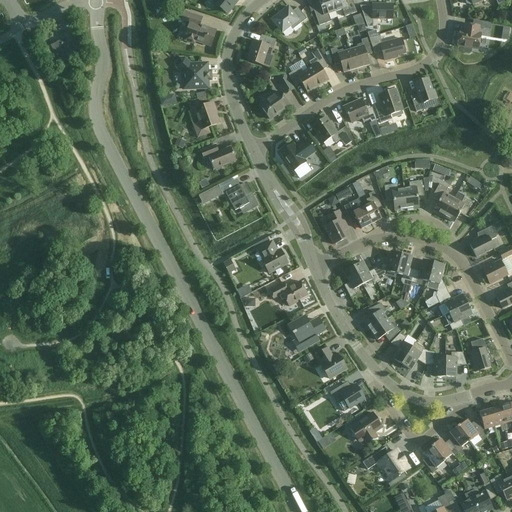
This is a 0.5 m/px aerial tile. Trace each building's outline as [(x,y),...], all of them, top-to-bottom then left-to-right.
[(169,3),(161,0),(159,6),(167,9),(169,3)] [(215,0),(213,3),(227,14),(233,7),(232,6),(236,1),(237,2),(238,0),(215,0)] [(328,15),(336,12),(331,0),(318,0),(321,8),(314,11),(319,26),(331,22),(328,15)] [(343,0),(331,0),(336,12),(342,10),(345,17),(357,13),(352,0),(344,0),(343,0)] [(372,6),(360,6),(362,12),(368,27),(373,27),(373,20),(393,20),(393,5),(372,5),(372,6)] [(272,20),(282,33),(285,36),(288,37),(292,33),(293,30),(307,19),(298,8),(292,12),(289,7),(272,20)] [(210,47),(216,31),(200,25),(202,18),(185,12),(181,23),(189,25),(185,38),(186,38),(185,41),(194,44),(195,42),(210,47)] [(471,53),(472,49),(479,50),(481,35),(478,34),(479,27),(465,25),(464,32),(460,31),(458,46),(463,47),(463,52),(464,54),(469,55),(471,53)] [(344,29),(335,32),(337,38),(346,35),(344,29)] [(376,30),(367,32),(367,33),(369,39),(378,36),(376,30)] [(276,41),(262,36),(259,43),(254,41),(247,60),(263,66),(269,47),(273,48),(276,41)] [(380,36),(369,39),(375,54),(382,52),(384,61),(393,59),(392,56),(405,53),(402,39),(382,44),(380,36)] [(62,53),(71,48),(66,38),(50,46),(57,58),(63,54),(62,53)] [(358,48),(351,50),(357,69),(369,65),(366,56),(372,54),(367,39),(361,41),(362,44),(357,46),(358,48)] [(308,52),(304,45),(296,50),(300,57),(308,52)] [(285,49),(285,52),(290,56),(294,51),(288,46),(285,49)] [(344,73),(357,69),(351,50),(344,52),(343,50),(338,52),(336,48),(331,50),(335,65),(341,64),(344,73)] [(312,68),(308,70),(318,87),(328,81),(322,71),(328,67),(318,50),(311,54),(315,59),(309,62),(312,68)] [(180,59),(177,63),(177,67),(183,73),(186,72),(186,81),(183,81),(183,90),(208,89),(207,64),(190,64),(185,59),(180,59)] [(308,93),(318,87),(308,70),(303,73),(300,68),(288,75),(296,87),(302,83),(308,93)] [(294,90),(285,76),(278,80),(286,94),(294,90)] [(417,95),(411,97),(416,112),(423,110),(421,104),(437,99),(435,90),(433,91),(429,78),(414,84),(417,95)] [(376,109),(381,124),(392,120),(391,115),(403,111),(396,90),(379,96),(383,107),(376,109)] [(260,106),(270,120),(290,106),(280,92),(260,106)] [(163,106),(174,103),(173,95),(161,97),(163,106)] [(361,100),(343,108),(347,116),(348,115),(352,124),(362,119),(363,123),(370,120),(371,123),(377,121),(372,108),(366,110),(361,100)] [(214,103),(194,110),(199,123),(201,123),(203,130),(220,124),(215,110),(216,109),(214,103)] [(337,133),(326,118),(312,127),(323,143),(332,138),(336,144),(341,140),(345,147),(352,142),(343,129),(337,133)] [(386,126),(380,129),(382,135),(382,136),(386,135),(389,134),(386,126)] [(380,128),(373,131),(376,138),(382,135),(380,129),(380,128)] [(174,145),(182,149),(185,142),(177,138),(174,145)] [(293,144),(280,153),(293,171),(306,162),(304,160),(315,152),(307,141),(296,148),(293,144)] [(222,167),(236,161),(230,147),(219,152),(216,145),(200,152),(203,159),(208,157),(214,170),(215,170),(215,171),(216,171),(221,169),(222,168),(222,167)] [(334,153),(327,158),(331,163),(337,158),(334,153)] [(283,165),(280,167),(287,176),(289,174),(283,165)] [(433,173),(441,176),(443,169),(435,166),(433,173)] [(475,180),(470,177),(467,182),(473,186),(476,181),(475,181),(475,180)] [(198,183),(201,189),(209,185),(205,179),(198,183)] [(222,195),(226,193),(235,211),(239,209),(240,210),(242,208),(245,213),(246,212),(258,206),(253,197),(252,197),(245,184),(239,187),(236,181),(220,190),(218,186),(198,196),(203,204),(222,194),(222,195)] [(410,188),(404,189),(407,210),(419,208),(417,197),(424,196),(422,181),(409,183),(410,188)] [(352,185),(355,192),(361,189),(358,182),(352,185)] [(434,211),(444,217),(454,199),(448,196),(451,191),(439,184),(432,198),(439,202),(434,211)] [(395,211),(407,210),(404,189),(398,190),(397,185),(384,186),(386,202),(393,201),(395,211)] [(345,198),(342,192),(335,196),(338,201),(345,198)] [(369,205),(363,208),(371,224),(381,219),(376,210),(382,207),(374,192),(368,195),(370,198),(366,200),(369,205)] [(458,193),(454,199),(444,217),(454,223),(460,214),(465,217),(473,203),(464,198),(465,197),(458,193)] [(361,229),(371,224),(363,208),(359,199),(344,207),(351,222),(356,220),(361,229)] [(334,245),(346,239),(342,230),(347,227),(339,211),(328,217),(332,224),(325,227),(334,245)] [(470,245),(476,258),(494,249),(490,241),(496,238),(491,227),(478,233),(481,240),(470,245)] [(286,261),(287,258),(285,254),(282,254),(281,250),(277,252),(272,242),(258,250),(261,256),(263,260),(262,260),(269,274),(288,264),(286,261)] [(511,254),(511,246),(499,253),(502,260),(511,254)] [(376,269),(373,270),(379,281),(382,280),(384,279),(385,276),(395,278),(396,274),(401,255),(391,252),(388,266),(383,265),(376,269)] [(412,258),(401,255),(396,274),(402,276),(401,282),(403,285),(410,287),(411,283),(414,271),(409,269),(412,258)] [(235,270),(229,259),(222,263),(228,274),(235,270)] [(423,281),(428,282),(433,263),(423,261),(420,272),(414,271),(411,283),(422,286),(423,281)] [(500,261),(482,270),(490,285),(508,276),(500,261)] [(363,262),(353,267),(363,285),(368,282),(369,284),(371,285),(374,284),(379,281),(373,270),(368,273),(365,268),(363,262)] [(436,296),(438,301),(449,295),(444,283),(439,282),(444,266),(433,263),(428,282),(438,285),(436,296)] [(353,290),(363,285),(353,267),(344,272),(349,283),(344,286),(350,297),(356,294),(353,290)] [(284,283),(269,291),(274,299),(279,296),(282,301),(285,299),(289,307),(297,303),(297,302),(307,296),(300,282),(287,288),(284,283)] [(511,304),(511,282),(507,285),(509,291),(496,298),(502,309),(511,304)] [(423,297),(426,307),(438,303),(434,293),(423,297)] [(444,304),(449,314),(467,305),(462,296),(452,301),(449,295),(438,301),(440,306),(444,304)] [(245,307),(253,307),(253,299),(245,299),(245,307)] [(371,331),(387,320),(384,314),(386,311),(381,304),(369,310),(373,315),(364,322),(371,331)] [(471,315),(467,305),(449,314),(445,316),(452,331),(463,326),(461,320),(471,315)] [(309,323),(305,316),(286,327),(290,334),(293,333),(293,334),(294,334),(297,339),(292,342),(299,354),(320,342),(316,336),(326,331),(321,322),(318,324),(316,320),(309,323)] [(391,325),(387,320),(371,331),(377,341),(386,334),(391,340),(400,331),(395,324),(391,325)] [(444,325),(432,328),(436,332),(447,333),(448,333),(444,325)] [(259,334),(258,338),(259,340),(265,341),(267,340),(268,337),(268,334),(261,332),(259,334)] [(402,364),(412,348),(403,342),(406,338),(400,334),(391,343),(399,349),(393,359),(402,364)] [(492,360),(482,339),(471,343),(473,352),(469,353),(475,372),(490,368),(489,362),(492,360)] [(417,360),(425,365),(429,352),(424,350),(425,349),(415,343),(412,348),(402,364),(410,370),(417,360)] [(328,349),(316,356),(322,365),(321,365),(330,379),(346,369),(338,355),(333,358),(328,349)] [(429,352),(425,365),(435,365),(435,377),(445,377),(445,357),(435,357),(435,353),(429,352)] [(311,353),(303,358),(306,363),(314,358),(311,353)] [(451,357),(445,357),(445,377),(456,377),(456,366),(467,365),(463,353),(451,353),(451,357)] [(322,381),(328,377),(320,365),(314,368),(322,381)] [(349,409),(365,400),(356,385),(348,390),(344,384),(330,393),(336,403),(343,398),(349,409)] [(511,423),(511,422),(510,404),(499,407),(505,430),(508,430),(506,423),(511,422),(511,423)] [(502,431),(505,430),(499,407),(489,410),(494,427),(500,425),(502,431)] [(489,410),(479,413),(481,417),(477,419),(479,423),(482,422),(484,430),(494,427),(489,410)] [(350,428),(356,438),(364,439),(368,445),(377,438),(374,433),(382,428),(373,413),(350,428)] [(484,434),(479,423),(477,419),(470,425),(467,420),(460,426),(459,425),(458,426),(470,442),(478,436),(479,438),(484,434)] [(469,443),(470,442),(458,426),(449,433),(453,437),(448,441),(458,453),(461,451),(463,449),(461,447),(468,442),(469,443)] [(324,438),(318,442),(323,450),(329,445),(324,438)] [(440,440),(432,446),(444,462),(445,461),(445,460),(452,455),(453,457),(458,453),(448,441),(444,444),(440,440)] [(503,443),(499,444),(501,450),(505,449),(508,448),(507,442),(503,443)] [(444,462),(432,446),(431,447),(432,448),(424,454),(428,458),(423,461),(433,474),(438,470),(436,468),(444,462)] [(395,451),(390,454),(385,448),(363,463),(368,470),(377,463),(380,469),(382,468),(391,481),(408,470),(395,451)] [(461,464),(460,469),(463,472),(469,467),(464,461),(461,464)] [(346,482),(354,483),(355,473),(347,472),(346,482)] [(507,502),(511,499),(511,485),(508,478),(502,481),(500,476),(490,481),(497,495),(502,492),(507,502)] [(444,478),(438,483),(441,486),(447,482),(444,478)] [(490,500),(496,497),(489,483),(483,486),(490,500)] [(469,493),(478,511),(486,511),(492,509),(484,493),(477,496),(474,490),(469,493)] [(463,511),(478,511),(469,493),(464,495),(467,501),(460,505),(463,511)] [(401,494),(394,498),(397,505),(404,501),(401,494)] [(435,511),(448,511),(452,510),(449,503),(447,499),(445,495),(437,499),(438,501),(442,509),(435,511)] [(461,511),(455,500),(449,503),(452,510),(453,511),(461,511)]
